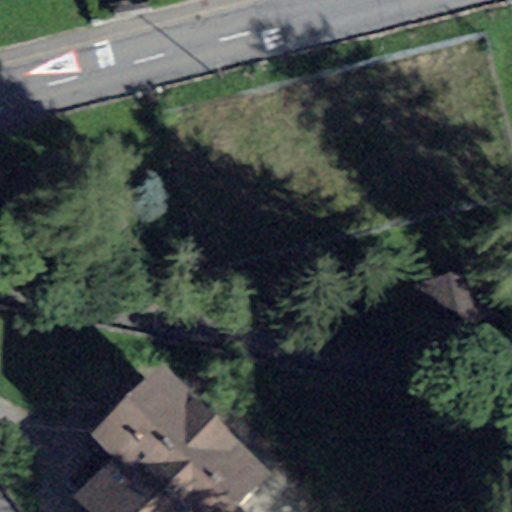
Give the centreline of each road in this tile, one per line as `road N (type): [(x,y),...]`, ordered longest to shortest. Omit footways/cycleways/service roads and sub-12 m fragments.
road 1 (residential): [(0,288),(380,363),(511,380)]
road 2 (primary): [(375,0),(0,96)]
